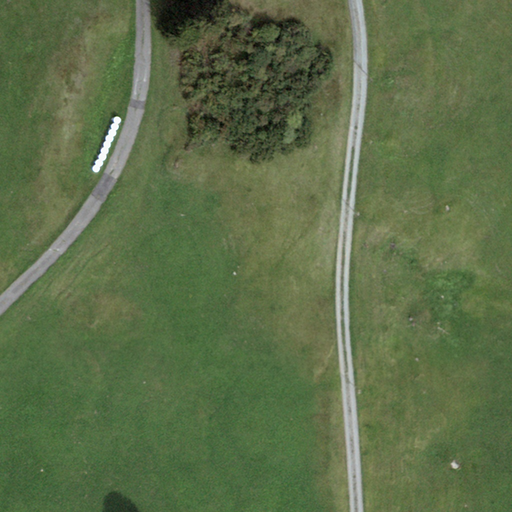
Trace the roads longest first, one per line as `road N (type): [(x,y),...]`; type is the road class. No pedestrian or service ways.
road 1 (track): [(352,0),(360,40),(338,253),(354,511)]
road 2 (track): [(142,0),(137,110),(86,219),(0,309)]
